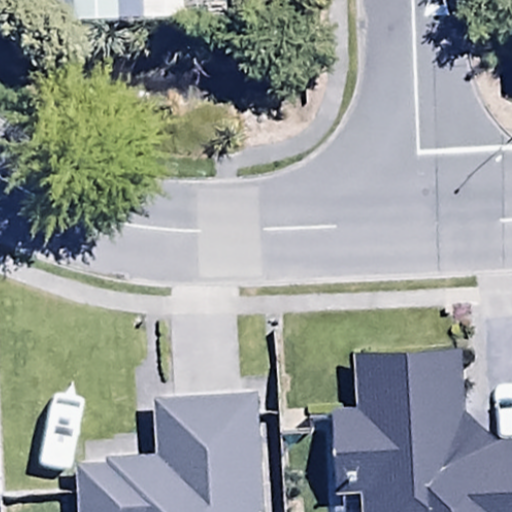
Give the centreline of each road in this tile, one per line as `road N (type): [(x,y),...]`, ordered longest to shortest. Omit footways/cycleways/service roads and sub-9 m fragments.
road 1 (residential): [(0,182),(114,219),(425,221)]
road 2 (residential): [(425,221),(416,0)]
